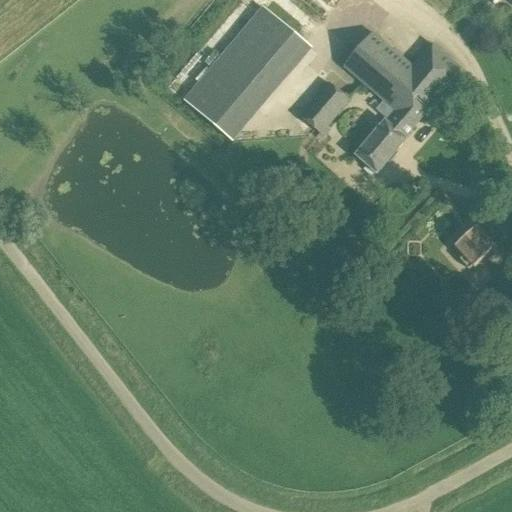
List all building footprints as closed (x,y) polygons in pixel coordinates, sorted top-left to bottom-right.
[(511,0),(424,0),(451,23),(470,0),(511,0)] [(233,143),(312,50),(262,8),(184,101),(233,143)] [(413,67),(372,33),(342,69),(383,103),(375,111),(387,121),(356,157),(376,174),(405,141),(404,140),(461,71),(431,46),(413,67)] [(322,135),(351,103),(330,84),(301,117),(322,135)] [(473,268),(493,250),(476,230),(455,248),(473,268)]
